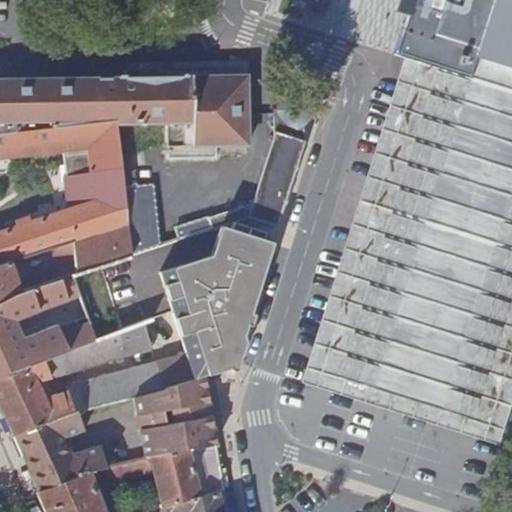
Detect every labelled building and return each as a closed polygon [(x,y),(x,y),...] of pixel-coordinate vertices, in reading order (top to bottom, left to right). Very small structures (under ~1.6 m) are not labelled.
[(399,0),(395,12),(407,16),(412,0),(399,0)] [(418,63),(472,80),(496,0),(412,0),(407,16),(397,50),(395,55),(418,63)] [(511,0),(496,0),(472,80),(511,92),(511,0)] [(489,428),(511,355),(511,92),(472,80),(418,63),(321,375),(489,428)] [(0,134),(53,129),(116,122),(116,127),(162,126),(163,162),(213,160),(213,149),(245,148),(244,78),(157,79),(146,80),(0,81),(0,134)] [(253,218),(260,221),(277,227),(287,197),(304,147),(305,130),(309,120),(310,104),(302,98),(289,99),(287,99),(281,104),(279,112),(273,111),(274,138),(253,204),(251,217),(249,217),(253,218)] [(0,267),(8,265),(9,264),(52,251),(73,244),(76,278),(130,261),(131,258),(124,186),(116,127),(116,122),(53,129),(0,134),(0,161),(62,155),(65,179),(63,179),(67,209),(0,231),(0,267)] [(154,183),(124,186),(131,258),(161,247),(154,183)] [(175,228),(180,241),(249,217),(251,217),(253,204),(175,228)] [(222,234),(214,256),(264,238),(268,232),(242,224),(231,231),(222,234)] [(231,322),(248,316),(249,312),(252,303),(269,251),(264,238),(214,256),(163,274),(189,353),(156,362),(163,390),(195,381),(205,378),(231,370),(239,345),(231,322)] [(28,292),(73,279),(76,278),(73,244),(52,251),(56,267),(16,280),(21,291),(27,289),(28,292)] [(16,280),(9,264),(8,265),(0,267),(0,303),(13,297),(28,292),(27,289),(21,291),(16,280)] [(8,324),(80,298),(73,279),(28,292),(13,297),(0,303),(0,376),(66,352),(56,329),(55,326),(16,342),(8,324)] [(75,322),(56,329),(66,352),(95,342),(88,324),(77,328),(75,322)] [(37,383),(152,349),(143,325),(95,342),(66,352),(0,376),(0,407),(2,411),(14,438),(78,414),(111,406),(124,402),(135,399),(163,390),(156,362),(65,387),(67,394),(45,401),(37,383)] [(140,425),(144,458),(216,445),(211,413),(205,378),(195,381),(163,390),(135,399),(140,425)] [(85,433),(78,414),(14,438),(26,464),(38,492),(90,475),(106,473),(105,468),(99,446),(74,454),(71,447),(68,439),(85,433)] [(228,511),(216,445),(144,458),(105,468),(106,473),(110,491),(121,489),(120,482),(151,475),(159,509),(160,511),(228,511)] [(103,511),(90,475),(38,492),(47,511),(103,511)]
